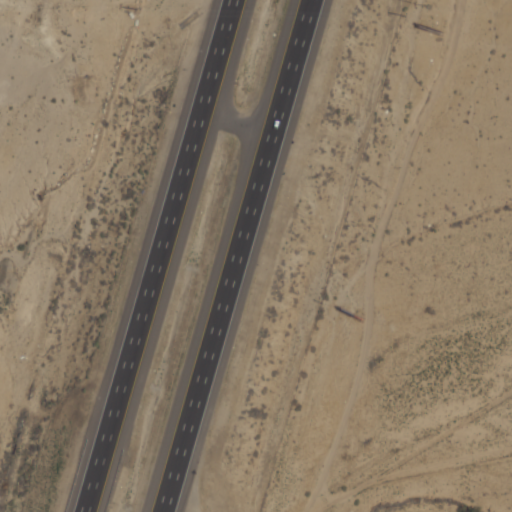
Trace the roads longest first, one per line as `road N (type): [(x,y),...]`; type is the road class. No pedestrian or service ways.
road 1 (motorway): [(169,511),(317,0)]
road 2 (motorway): [(233,0),(87,511)]
